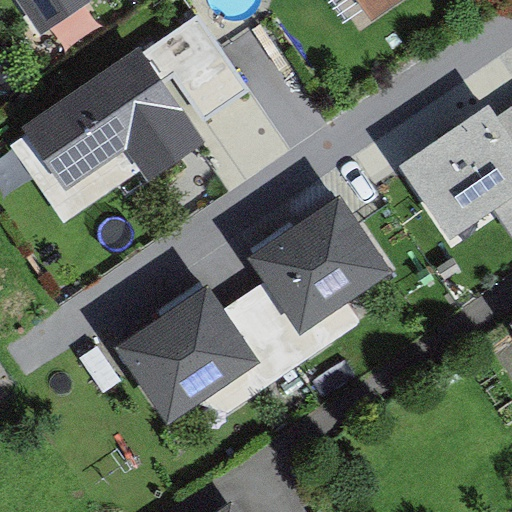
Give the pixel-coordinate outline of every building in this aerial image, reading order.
[(29,0),(50,31),(95,0),(29,0)] [(368,0),(383,21),(413,0),(368,0)] [(147,42),(28,120),(71,184),(133,143),(154,175),(211,137),(147,42)] [(416,166),(462,236),(511,203),(511,119),(504,107),(416,166)] [(341,190),(254,254),(308,327),(395,263),(341,190)] [(215,279),(121,344),(171,416),(265,351),(215,279)] [(256,511),(251,503),(236,511),(256,511)]
